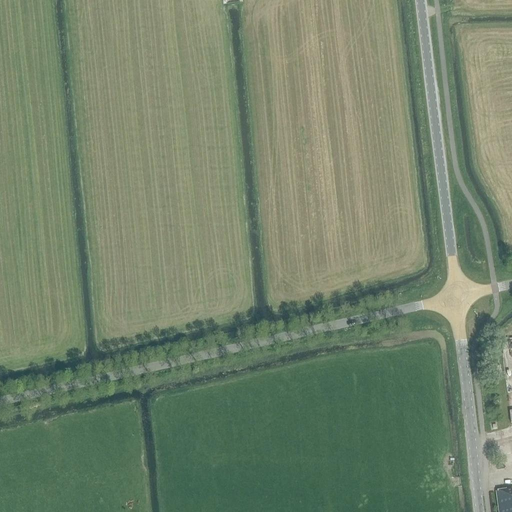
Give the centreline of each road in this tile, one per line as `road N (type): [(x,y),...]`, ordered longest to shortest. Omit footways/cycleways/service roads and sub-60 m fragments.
road 1 (unclassified): [(0,401),(454,300)]
road 2 (unclassified): [(454,300),(420,0)]
road 3 (unclassified): [(479,511),(454,300)]
